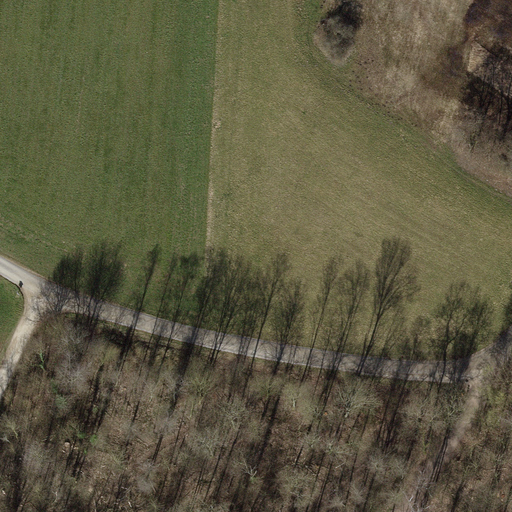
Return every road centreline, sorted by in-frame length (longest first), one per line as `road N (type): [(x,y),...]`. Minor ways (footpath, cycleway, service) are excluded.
road 1 (track): [(0,263),(45,291),(203,342),(432,373),(498,358)]
road 2 (track): [(312,511),(409,430),(463,367)]
road 3 (track): [(405,511),(496,376),(498,358)]
